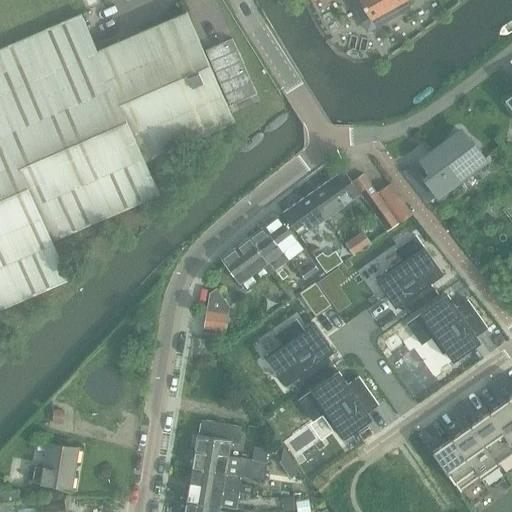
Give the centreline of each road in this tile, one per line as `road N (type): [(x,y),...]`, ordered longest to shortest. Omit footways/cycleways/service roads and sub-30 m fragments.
road 1 (unclassified): [(144,511),(182,299),(205,249),(331,145)]
road 2 (unknown): [(0,114),(181,0)]
road 3 (residential): [(331,145),(416,124),(511,53)]
road 4 (unclassified): [(331,145),(243,0)]
